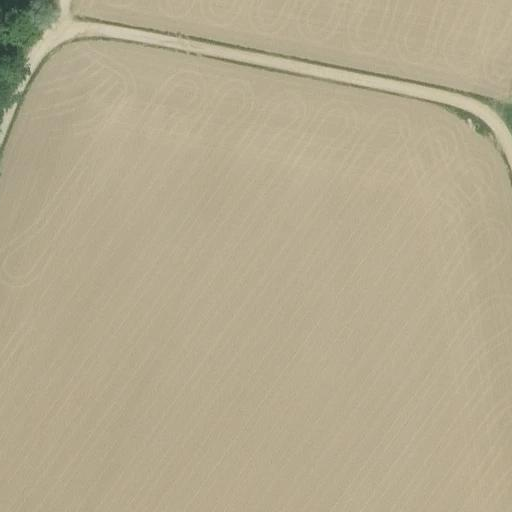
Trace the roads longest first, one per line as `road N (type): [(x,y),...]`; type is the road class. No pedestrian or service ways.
road 1 (track): [(54,34),(437,102),(483,119),(511,152)]
road 2 (track): [(69,0),(0,150)]
